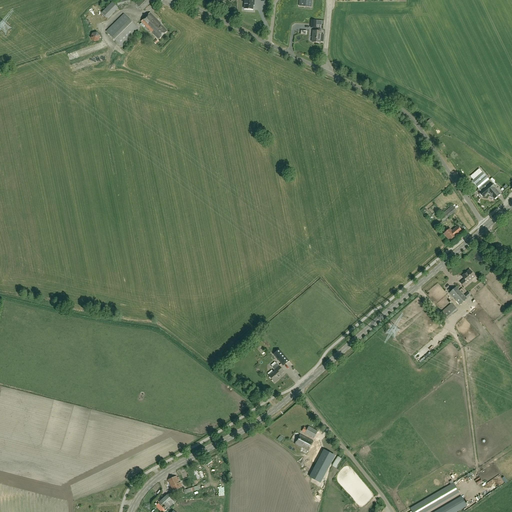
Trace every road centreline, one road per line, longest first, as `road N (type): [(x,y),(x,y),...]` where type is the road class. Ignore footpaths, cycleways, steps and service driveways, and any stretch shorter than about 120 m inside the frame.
road 1 (unclassified): [(486,227),(405,112),(185,0)]
road 2 (tertiary): [(297,390),(486,227)]
road 3 (tertiary): [(131,511),(162,473),(253,425),(297,390)]
road 4 (unclassified): [(297,390),(392,511)]
